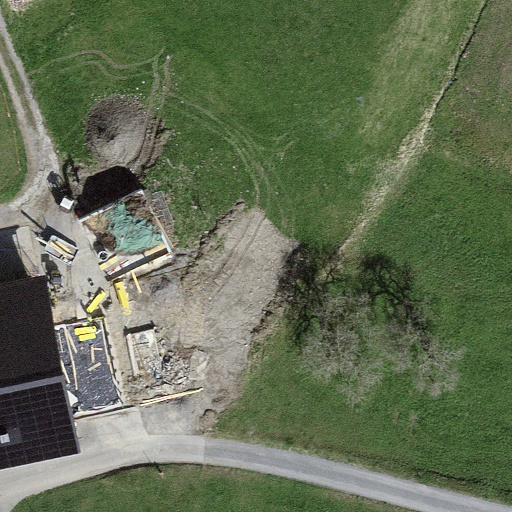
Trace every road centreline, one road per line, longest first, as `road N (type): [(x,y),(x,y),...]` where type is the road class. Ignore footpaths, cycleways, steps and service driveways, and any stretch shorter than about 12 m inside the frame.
road 1 (track): [(0,217),(51,225),(79,278),(121,453)]
road 2 (residential): [(273,458),(177,448),(121,453),(0,488)]
road 3 (track): [(273,458),(474,511)]
